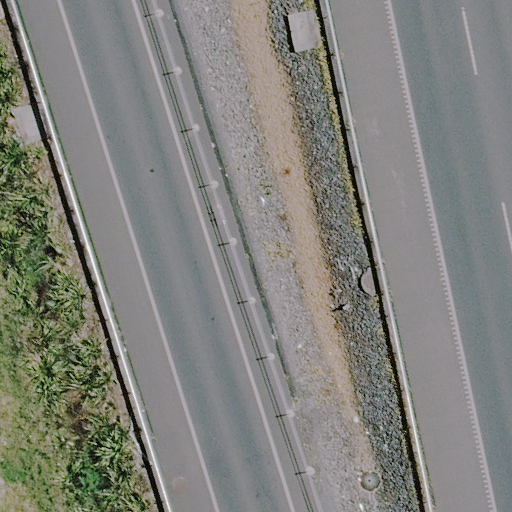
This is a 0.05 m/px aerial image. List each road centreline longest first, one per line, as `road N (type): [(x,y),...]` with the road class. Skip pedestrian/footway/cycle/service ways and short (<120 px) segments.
road 1 (motorway): [(259,511),(100,0)]
road 2 (motorway): [(511,217),(474,0)]
